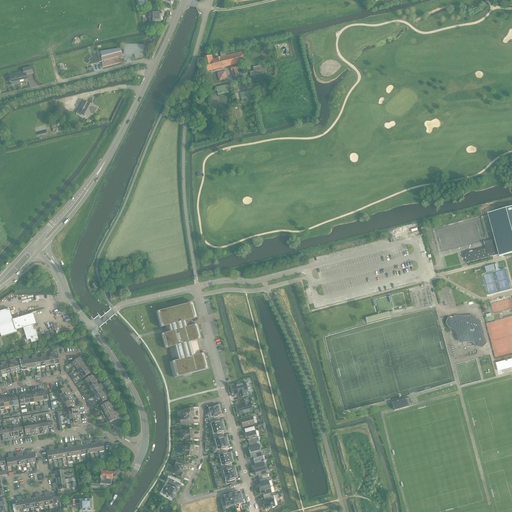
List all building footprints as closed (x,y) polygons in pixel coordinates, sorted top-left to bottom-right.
[(161,15),(162,14),(162,13),(160,12),(160,11),(156,12),(151,12),(152,18),(149,18),(149,22),(152,22),(161,21),(160,16),(161,16),(161,15)] [(120,49),(101,52),(103,61),(103,62),(103,67),(121,62),(120,58),(122,58),(120,49)] [(242,52),(226,56),(225,51),(220,52),(221,58),(212,60),(211,56),(204,58),(207,71),(244,62),(242,52)] [(239,76),(237,70),(241,69),(241,68),(240,68),(239,65),(230,67),(234,79),(239,77),(239,76)] [(253,71),(250,72),(250,75),(250,76),(266,73),(265,65),(253,67),(253,71)] [(14,76),(10,77),(10,80),(10,82),(11,84),(12,85),(19,84),(20,86),(25,85),(24,81),(27,80),(26,76),(33,74),(31,67),(22,69),(23,72),(14,74),(14,76)] [(217,72),(220,81),(228,78),(226,70),(217,72)] [(228,85),(216,87),(218,95),(229,93),(228,90),(229,89),(228,85)] [(256,89),(239,93),(242,102),(258,97),(256,89)] [(84,101),(80,108),(83,110),(80,114),(86,118),(90,112),(93,115),(96,109),(93,107),(93,106),(87,103),(84,101)] [(484,245),(485,248),(488,257),(499,254),(499,256),(511,252),(511,206),(487,213),(489,218),(490,223),(491,227),(493,232),(494,237),(494,239),(483,242),(484,245)] [(467,263),(488,257),(485,248),(472,251),(469,252),(464,253),(465,258),(465,259),(467,263)] [(486,273),(495,270),(493,264),(485,267),(486,273)] [(163,327),(166,326),(166,328),(165,328),(166,331),(167,331),(167,332),(162,334),(165,349),(169,348),(173,362),(169,363),(173,377),(210,368),(206,353),(200,355),(196,341),(201,339),(197,324),(192,326),(191,325),(193,324),(192,322),(192,321),(190,321),(190,320),(193,319),(194,319),(196,318),(192,304),(190,304),(174,308),(158,313),(156,313),(160,328),(162,327),(163,327)] [(31,343),(38,340),(36,332),(34,332),(32,325),(36,324),(33,313),(12,320),(9,308),(0,310),(0,334),(1,337),(16,332),(16,330),(23,328),(27,340),(30,339),(31,343)] [(365,319),(367,325),(391,318),(389,312),(365,319)] [(449,328),(450,328),(455,328),(459,339),(463,342),(475,342),(476,346),(482,348),(483,347),(487,343),(481,321),(472,315),(463,316),(458,315),(457,318),(455,318),(453,318),(448,317),(446,322),(446,324),(449,328)] [(72,363),(75,367),(85,359),(83,357),(81,359),(79,358),(72,363)] [(15,372),(20,370),(18,362),(16,362),(15,359),(12,360),(15,372)] [(86,361),(85,359),(75,367),(78,370),(85,365),(84,363),(86,361)] [(86,367),(85,365),(78,370),(80,374),(90,367),(89,365),(86,367)] [(92,369),(90,367),(80,374),(83,378),(91,373),(89,371),(92,369)] [(85,380),(87,384),(98,377),(96,375),(93,377),(92,375),(85,380)] [(99,380),(98,377),(87,384),(90,388),(97,383),(96,381),(99,380)] [(98,384),(97,383),(90,388),(92,392),(103,385),(102,383),(98,385),(98,384)] [(245,383),(232,386),(234,395),(238,394),(239,397),(247,395),(246,392),(248,391),(245,383)] [(104,387),(103,385),(92,392),(95,396),(102,391),(101,389),(104,387)] [(57,392),(60,396),(68,390),(67,389),(66,389),(65,387),(57,392)] [(70,393),(68,390),(60,396),(62,400),(70,395),(69,393),(70,393)] [(103,393),(102,391),(95,396),(97,400),(108,393),(106,391),(103,393)] [(109,395),(108,393),(97,400),(100,404),(107,399),(106,397),(109,395)] [(71,397),(70,395),(62,400),(65,404),(73,399),(72,397),(71,397)] [(410,398),(393,403),(395,411),(412,406),(410,398)] [(75,401),(73,399),(65,404),(67,408),(71,406),(71,407),(76,407),(74,404),(75,403),(74,401),(75,401)] [(241,404),(237,405),(239,414),(253,411),(250,402),(249,402),(248,399),(240,401),(241,404)] [(100,406),(103,410),(114,405),(113,402),(110,404),(108,402),(100,406)] [(115,406),(114,405),(103,410),(101,411),(103,415),(113,410),(112,408),(115,406)] [(218,406),(209,409),(212,420),(209,421),(219,419),(218,415),(221,415),(218,406)] [(192,417),(194,417),(193,409),(186,410),(181,411),(182,417),(182,418),(192,417)] [(114,412),(113,410),(103,415),(105,419),(118,413),(117,410),(114,412)] [(119,415),(118,413),(105,419),(107,423),(109,422),(109,423),(117,419),(116,416),(119,415)] [(192,417),(182,418),(182,417),(180,417),(181,425),(193,424),(192,417)] [(252,417),(241,420),(243,427),(254,424),(254,423),(256,422),(255,417),(252,417)] [(219,419),(209,421),(210,425),(211,425),(212,429),(224,426),(222,421),(220,422),(219,419)] [(225,430),(224,426),(212,429),(214,433),(212,433),(213,437),(223,434),(222,431),(225,430)] [(194,440),(193,430),(186,430),(186,431),(181,431),(182,439),(186,439),(186,440),(194,440)] [(248,437),(249,443),(256,441),(260,440),(259,437),(257,438),(255,431),(245,434),(246,438),(248,437)] [(228,442),(227,437),(224,438),(223,434),(213,437),(215,445),(228,442)] [(257,444),(256,441),(249,443),(251,448),(248,448),(250,453),(260,450),(259,444),(257,444)] [(229,446),(228,442),(215,445),(217,453),(218,453),(227,450),(227,447),(229,446)] [(185,455),(193,456),(194,447),(186,446),(186,447),(182,446),(181,454),(185,454),(185,455)] [(220,461),(232,457),(231,453),(228,453),(227,450),(218,453),(219,456),(220,456),(221,460),(220,460),(220,461)] [(262,456),(260,450),(250,453),(251,457),(253,457),(254,462),(260,460),(261,460),(265,459),(264,459),(264,456),(262,456)] [(232,457),(220,461),(222,468),(232,466),(231,463),(233,462),(232,457)] [(174,467),(176,467),(186,471),(186,470),(189,464),(177,460),(174,467)] [(262,463),(261,460),(260,460),(254,462),(256,466),(253,467),(255,471),(265,468),(264,462),(262,463)] [(222,469),(220,469),(222,477),(236,473),(235,468),(232,469),(232,466),(222,468),(222,469)] [(178,475),(185,478),(188,471),(186,470),(186,471),(176,467),(174,473),(178,475)] [(267,474),(265,468),(255,471),(256,476),(258,475),(259,480),(266,478),(269,477),(269,474),(267,474)] [(111,484),(112,479),(113,472),(102,471),(101,478),(101,483),(111,484)] [(237,478),(236,473),(222,477),(223,477),(225,477),(226,481),(225,481),(226,484),(236,482),(235,478),(237,478)] [(181,485),(168,478),(160,495),(163,497),(172,502),(176,492),(177,493),(181,485)] [(267,481),(266,478),(259,480),(260,485),(258,485),(259,490),(270,487),(268,481),(267,481)] [(66,484),(53,486),(53,488),(57,488),(58,490),(59,496),(62,495),(61,490),(69,488),(68,484),(66,484)] [(272,493),(270,487),(259,490),(261,494),(263,494),(264,498),(271,496),(273,496),(272,494),(270,495),(270,493),(272,493)] [(49,492),(47,492),(49,505),(54,504),(57,503),(56,501),(53,501),(52,497),(52,495),(50,496),(49,492)] [(243,502),(240,492),(232,494),(235,504),(243,502)] [(232,494),(225,496),(227,507),(235,504),(232,494)] [(273,496),(271,496),(264,498),(266,504),(263,505),(265,509),(275,506),(273,499),(275,499),(274,496),(274,495),(273,496)] [(71,500),(71,501),(67,501),(68,506),(76,505),(75,504),(80,503),(80,511),(92,510),(91,499),(80,500),(75,500),(71,500)]
